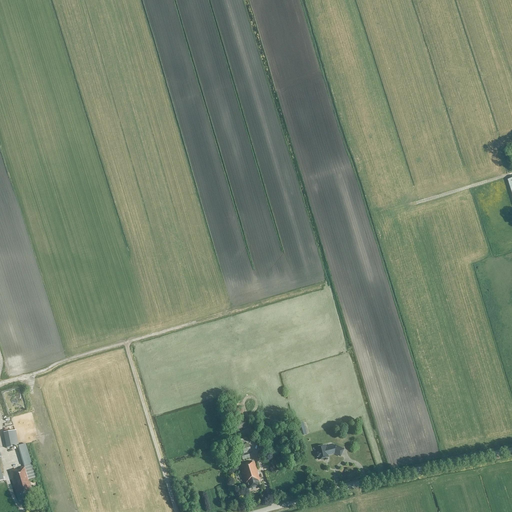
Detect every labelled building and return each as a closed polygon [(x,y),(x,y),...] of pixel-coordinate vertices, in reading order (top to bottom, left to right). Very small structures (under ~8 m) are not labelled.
[(235,430),(248,426),(246,419),(233,423),(235,430)] [(307,435),(303,423),(296,425),(300,437),(307,435)] [(7,449),(19,446),(15,430),(4,433),(7,449)] [(219,442),(221,448),(234,444),(233,438),(219,442)] [(248,444),(247,439),(237,443),(238,447),(242,460),(250,458),(248,453),(251,452),(248,444)] [(253,449),(257,448),(258,453),(261,452),(256,439),(251,441),(253,449)] [(18,446),(22,460),(24,467),(20,468),(21,470),(17,471),(16,469),(9,471),(18,501),(34,497),(29,481),(33,480),(34,483),(36,482),(35,479),(36,479),(26,444),(18,446)] [(340,455),(342,450),(335,446),(325,449),(324,446),(316,448),(318,454),(316,454),(317,457),(318,457),(319,460),(327,457),(326,455),(334,453),(340,455)] [(257,481),(259,480),(259,479),(254,462),(250,463),(249,462),(239,465),(245,484),(247,484),(249,489),(259,486),(257,481)]
